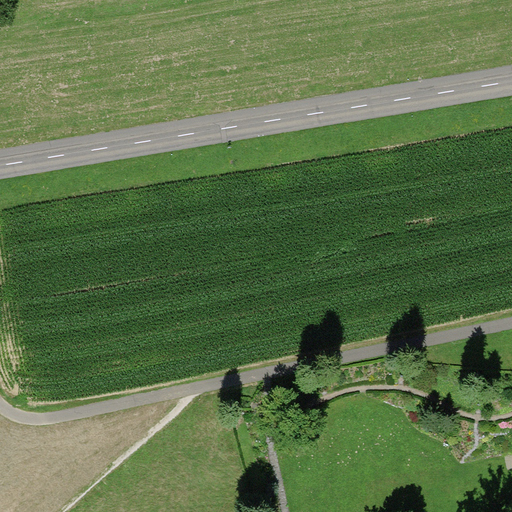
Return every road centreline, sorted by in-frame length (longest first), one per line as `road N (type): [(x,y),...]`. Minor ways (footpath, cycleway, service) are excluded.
road 1 (residential): [(511,319),(35,419),(0,404)]
road 2 (tertiary): [(0,165),(511,80)]
